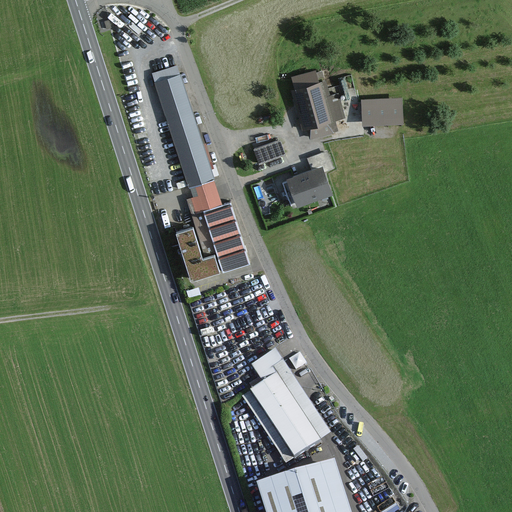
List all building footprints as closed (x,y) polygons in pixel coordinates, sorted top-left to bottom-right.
[(189,189),(194,187),(215,179),(177,68),(151,77),(187,183),(189,189)] [(322,69),(291,77),(294,87),(292,88),(303,127),(306,126),(309,138),(338,130),(335,120),(346,117),(340,92),(330,95),(322,69)] [(402,96),(362,97),(363,123),(403,122),(402,96)] [(277,138),(252,148),(258,163),(283,154),(277,138)] [(311,167),(287,177),(288,180),(283,182),(292,205),(297,203),(298,208),(336,193),(329,174),(336,171),(327,148),(306,156),(311,167)] [(223,204),(215,179),(194,187),(197,194),(186,197),(202,245),(212,242),(222,272),(250,262),(230,202),(224,204),(223,204)] [(194,227),(177,232),(183,250),(192,280),(220,271),(215,254),(203,257),(194,227)] [(276,352),(252,368),(262,383),(240,397),(286,468),(332,437),(276,352)] [(290,359),(297,370),(308,364),(301,353),(290,359)] [(254,486),(262,511),(351,511),(335,460),(254,486)]
